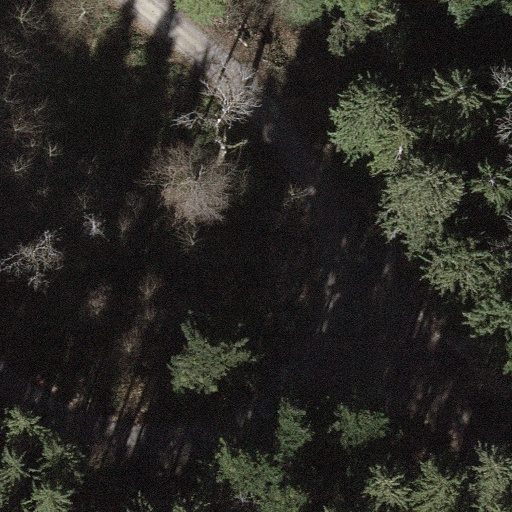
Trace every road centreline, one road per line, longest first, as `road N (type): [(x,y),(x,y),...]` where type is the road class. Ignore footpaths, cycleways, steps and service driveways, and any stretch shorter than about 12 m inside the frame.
road 1 (track): [(135,0),(401,298),(511,462)]
road 2 (track): [(0,372),(74,433),(214,452),(308,395),(401,298)]
